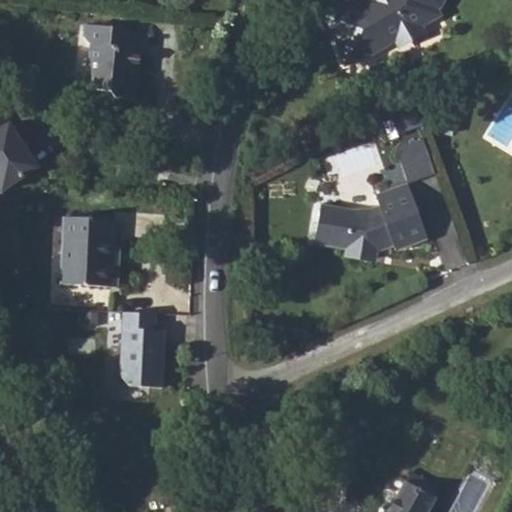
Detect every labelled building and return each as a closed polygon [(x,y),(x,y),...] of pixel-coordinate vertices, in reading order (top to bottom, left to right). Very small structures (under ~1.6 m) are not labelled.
[(362,0),(348,8),(324,17),(342,61),(385,42),(387,44),(392,41),(400,44),(418,34),(420,25),(439,15),(435,8),(439,6),(441,0),(372,0),(365,4),(363,0),(362,0)] [(79,39),(78,49),(84,55),(81,77),(87,84),(85,99),(104,102),(107,109),(130,113),(138,64),(126,62),(127,47),(79,39)] [(0,126),(0,194),(34,174),(7,129),(3,132),(0,126)] [(423,137),(397,147),(410,182),(436,172),(423,137)] [(312,205),(306,253),(344,257),(344,265),(366,271),(373,258),(392,250),(394,259),(427,246),(427,240),(409,189),(375,201),(377,208),(360,214),(312,205)] [(49,290),(96,295),(100,254),(103,229),(56,223),(49,290)] [(157,321),(125,320),(122,381),(133,393),(164,394),(167,337),(157,337),(157,321)] [(403,491),(389,511),(427,511),(430,508),(414,498),(403,491)]
